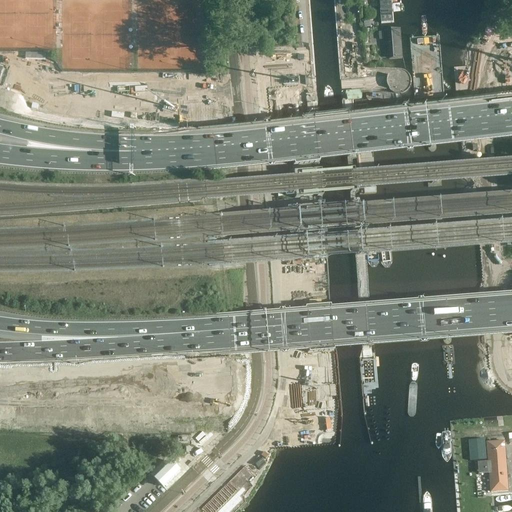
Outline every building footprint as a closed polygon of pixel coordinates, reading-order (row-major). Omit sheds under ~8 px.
[(379,0),(381,21),(390,20),(388,0),(379,0)] [(403,60),(401,29),(387,30),(390,61),(403,60)] [(358,111),(357,98),(359,98),(359,97),(359,96),(359,95),(359,94),(359,93),(359,92),(347,93),(346,93),(346,94),(346,95),(346,96),(342,96),(344,112),(358,111)] [(319,160),(314,114),(288,117),(293,163),(319,160)] [(317,194),(315,168),(292,170),(295,196),(317,194)] [(320,230),(318,203),(295,205),(295,207),(296,216),(296,221),(297,230),(297,232),(320,230)] [(320,233),(298,235),(300,259),(308,258),(319,257),(320,257),(326,257),(324,233),(320,233)] [(334,349),(330,303),(304,305),(304,307),(308,351),(334,349)] [(482,451),(481,440),(469,441),(470,452),(482,451)] [(504,442),(490,443),(487,443),(488,463),(478,463),(479,474),(489,473),(491,493),(508,491),(504,442)]
